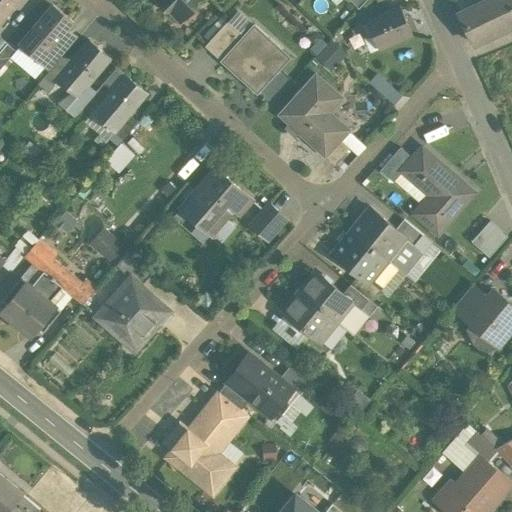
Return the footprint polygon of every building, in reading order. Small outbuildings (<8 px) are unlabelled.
[(0,0),(0,22),(18,0),(0,0)] [(204,0),(162,0),(163,0),(161,3),(171,13),(173,10),(183,21),(204,0)] [(350,0),(359,9),(366,0),(350,0)] [(511,0),(485,0),(459,13),(474,44),(511,26),(511,0)] [(399,4),(366,19),(367,22),(362,24),(367,37),(373,34),(379,48),(412,33),(399,4)] [(53,6),(20,45),(41,63),(59,42),(74,24),(53,6)] [(228,21),(205,46),(221,61),(244,36),(228,21)] [(244,36),(221,61),(220,61),(257,95),(280,69),(260,51),(271,39),(254,24),(244,36)] [(69,64),(56,79),(58,81),(77,97),(78,97),(88,85),(110,58),(89,40),(69,64)] [(59,42),(41,63),(49,70),(61,57),(67,49),(59,42)] [(49,70),(44,77),(55,86),(58,81),(56,79),(69,64),(61,57),(49,70)] [(116,68),(104,83),(113,91),(126,76),(116,68)] [(369,82),(394,103),(402,94),(377,73),(369,82)] [(315,74),(279,114),(325,156),(341,139),(350,129),(325,106),(337,93),(315,74)] [(113,91),(94,114),(107,125),(105,127),(109,130),(110,128),(114,131),(128,115),(146,93),(126,76),(113,91)] [(55,86),(44,77),(38,84),(49,93),(55,86)] [(77,97),(66,109),(75,117),(96,92),(88,85),(78,97),(77,97)] [(114,131),(109,137),(118,145),(137,123),(128,115),(114,131)] [(341,139),(325,156),(334,164),(350,147),(341,139)] [(401,146),(380,170),(394,182),(403,172),(402,170),(413,157),(401,146)] [(438,201),(422,219),(439,234),(475,193),(422,147),(413,157),(402,170),(403,172),(438,201)] [(217,168),(182,206),(212,232),(235,206),(241,212),(252,199),(217,168)] [(269,204),(252,224),(268,238),(286,219),(269,204)] [(396,229),(370,207),(351,231),(387,260),(387,259),(404,238),(405,236),(396,229)] [(424,236),(403,219),(396,229),(405,236),(404,238),(415,246),(423,237),(424,236)] [(491,257),(507,238),(489,223),(473,242),(491,257)] [(387,260),(351,231),(332,254),(358,275),(368,283),(369,281),(387,260)] [(404,238),(387,259),(403,273),(429,242),(423,237),(415,246),(404,238)] [(39,240),(24,256),(33,263),(43,251),(47,247),(39,240)] [(115,241),(104,254),(116,265),(127,252),(115,241)] [(5,260),(2,264),(10,272),(25,254),(17,247),(5,260)] [(57,255),(47,247),(43,251),(53,259),(57,255)] [(53,259),(43,251),(33,263),(21,278),(60,311),(73,296),(83,284),(82,283),(53,259)] [(127,252),(116,265),(130,278),(132,277),(141,285),(152,273),(128,252),(127,252)] [(343,293),(316,271),(299,292),(336,322),(352,302),(353,301),(343,293)] [(368,283),(358,275),(350,284),(369,300),(371,301),(379,290),(369,281),(368,283)] [(130,278),(97,316),(118,334),(124,328),(141,343),(159,323),(154,318),(165,306),(141,285),(132,277),(130,278)] [(60,311),(21,278),(3,299),(8,304),(2,311),(31,335),(37,327),(43,332),(60,311)] [(85,279),(82,283),(83,284),(73,296),(83,304),(96,288),(85,279)] [(369,300),(350,284),(343,293),(353,301),(352,302),(361,310),(369,300)] [(487,299),(471,286),(454,307),(470,320),(488,299),(487,299)] [(511,328),(511,306),(494,291),(487,299),(488,299),(470,320),(499,344),(511,328)] [(336,322),(299,292),(283,312),(310,334),(320,342),(321,340),(336,322)] [(320,342),(310,334),(302,344),(321,359),(330,348),(321,340),(320,342)] [(293,389),(248,354),(226,381),(227,382),(227,381),(250,399),(249,399),(270,417),(276,410),(283,414),(291,404),(285,398),(293,389)] [(227,382),(219,392),(241,410),(249,399),(250,399),(227,381),(227,382)] [(219,393),(211,403),(240,426),(248,416),(219,393)] [(211,403),(167,458),(212,494),(234,467),(217,453),(240,426),(211,403)] [(497,452),(476,431),(464,444),(479,458),(480,457),(488,463),(497,452)] [(511,438),(494,448),(511,466),(511,438)] [(479,458),(439,503),(448,511),(484,511),(510,483),(488,463),(480,457),(479,458)] [(0,473),(0,511),(8,511),(24,493),(0,473)] [(47,511),(24,493),(8,511),(47,511)] [(316,511),(297,496),(283,511),(316,511)]
